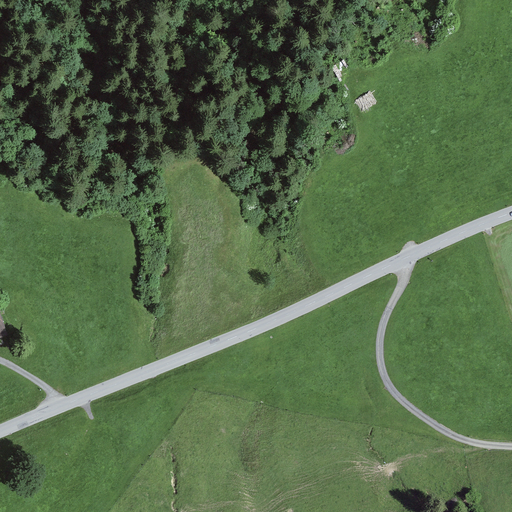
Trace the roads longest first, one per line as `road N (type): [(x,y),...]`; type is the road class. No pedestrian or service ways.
road 1 (residential): [(0,431),(511,215)]
road 2 (track): [(511,445),(455,436),(387,386),(381,341),(413,254)]
